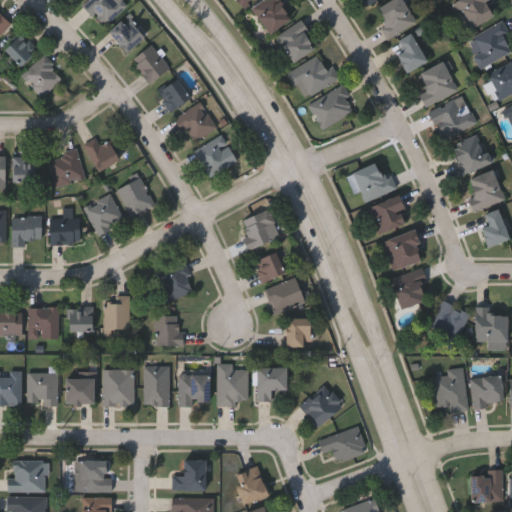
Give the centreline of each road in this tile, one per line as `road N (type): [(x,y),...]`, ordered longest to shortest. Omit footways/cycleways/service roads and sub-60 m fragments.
road 1 (secondary): [(161,0),(228,79),(290,177),(401,460)]
road 2 (residential): [(511,274),(477,271),(468,262),(329,0)]
road 3 (residential): [(313,168),(86,284),(0,285)]
road 4 (residential): [(0,441),(285,438)]
road 5 (residential): [(35,0),(158,145),(203,225)]
road 6 (secondary): [(425,452),(350,257)]
road 7 (secondary): [(313,168),(196,0)]
road 8 (residential): [(119,95),(74,128),(0,134)]
